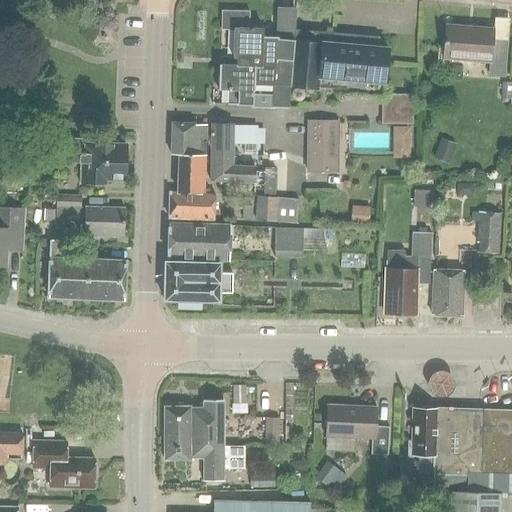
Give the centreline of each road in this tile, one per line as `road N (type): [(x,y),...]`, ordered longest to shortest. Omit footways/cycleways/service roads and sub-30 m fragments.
road 1 (tertiary): [(142,349),(511,350)]
road 2 (tertiary): [(142,349),(151,113)]
road 3 (residential): [(290,171),(292,119),(151,113)]
road 4 (tertiary): [(143,511),(142,349)]
road 5 (tertiary): [(142,349),(0,322)]
